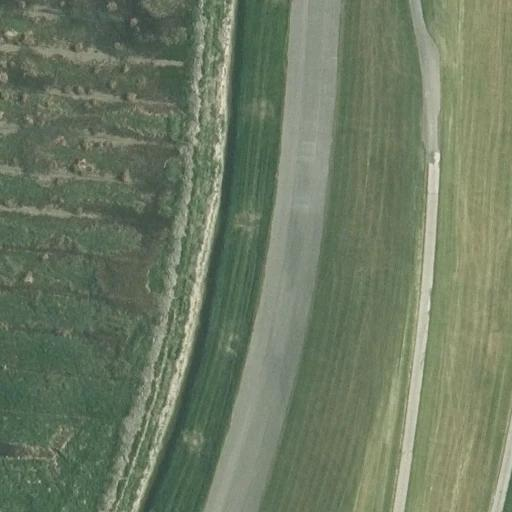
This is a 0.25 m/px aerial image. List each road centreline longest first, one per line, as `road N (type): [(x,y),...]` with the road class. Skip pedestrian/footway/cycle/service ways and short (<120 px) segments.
road 1 (track): [(313,0),(289,212),(246,442),(218,511)]
road 2 (track): [(416,0),(438,165),(401,511)]
